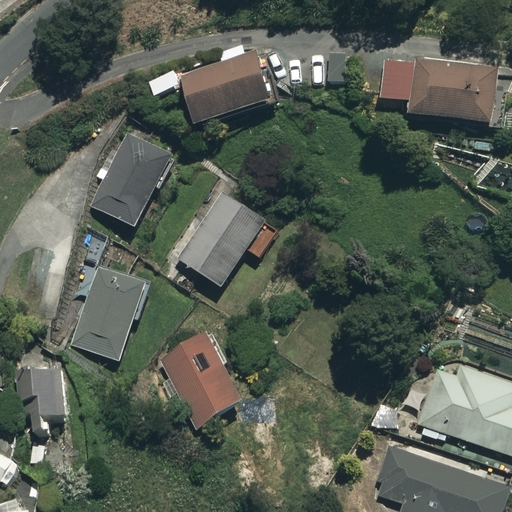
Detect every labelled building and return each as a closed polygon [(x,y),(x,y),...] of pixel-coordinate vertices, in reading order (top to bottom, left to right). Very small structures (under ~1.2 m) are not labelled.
[(273,106),(256,50),(220,61),(222,65),(182,77),(198,129),(273,106)] [(498,70),(386,59),(382,97),(410,100),(409,114),(504,123),(507,94),(496,93),(498,70)] [(176,156),(134,134),(95,208),(136,230),(176,156)] [(282,229),(224,192),(180,260),(224,288),(248,250),(262,259),(282,229)] [(148,282),(104,266),(75,347),(120,363),(148,282)] [(245,400),(210,334),(160,360),(195,427),(245,400)] [(511,455),(511,385),(442,363),(422,426),(511,455)] [(62,370),(20,374),(23,403),(32,403),(35,439),(54,437),(53,423),(67,422),(62,370)] [(76,467),(53,442),(24,470),(47,494),(76,467)] [(500,511),(509,487),(394,450),(379,496),(406,505),(404,511),(500,511)] [(0,453),(0,476),(10,460),(0,453)]
